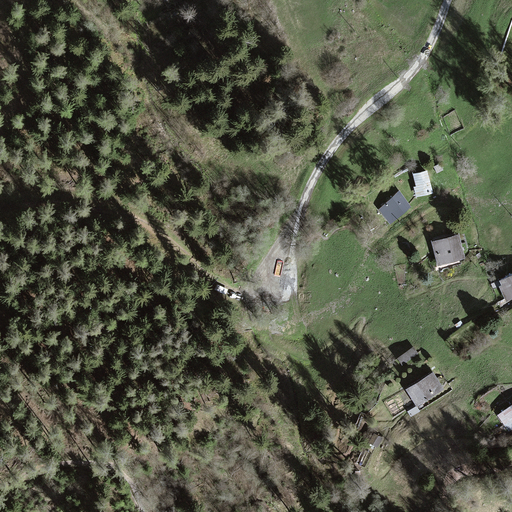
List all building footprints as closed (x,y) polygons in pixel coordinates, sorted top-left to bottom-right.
[(442,113),(449,131),(464,125),(456,107),(442,113)] [(425,171),(410,175),(416,198),(431,195),(425,171)] [(396,192),(379,210),(395,225),(412,207),(396,192)] [(458,234),(430,244),(438,269),(467,260),(458,234)] [(511,273),(497,282),(509,303),(511,301),(511,273)] [(418,348),(400,360),(406,370),(424,358),(418,348)] [(432,370),(406,389),(419,407),(446,387),(432,370)] [(511,405),(500,415),(511,431),(511,405)]
